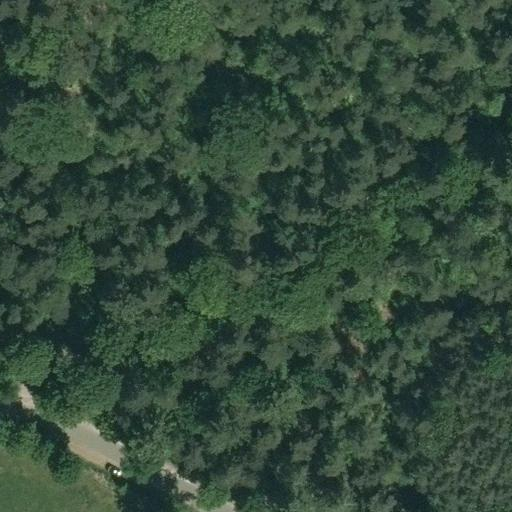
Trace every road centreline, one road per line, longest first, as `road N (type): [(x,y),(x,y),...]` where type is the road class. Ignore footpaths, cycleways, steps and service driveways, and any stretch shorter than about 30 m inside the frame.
road 1 (track): [(77,360),(511,143)]
road 2 (unclassified): [(219,511),(62,425),(0,409)]
